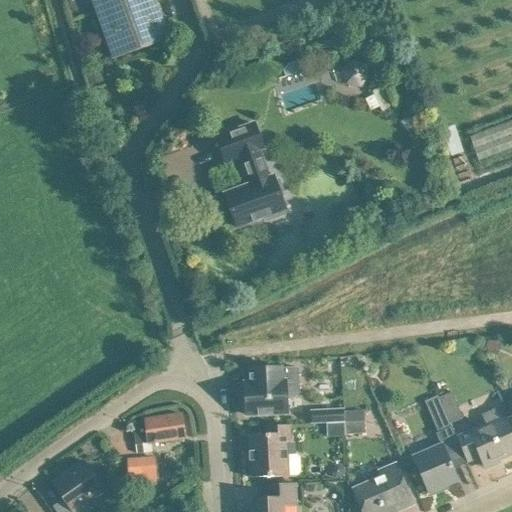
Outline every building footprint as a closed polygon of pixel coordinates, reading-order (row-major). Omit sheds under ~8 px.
[(90,0),(112,60),(170,39),(155,0),(90,0)] [(350,60),(340,71),(345,85),(359,89),(369,78),(365,63),(350,60)] [(288,64),(283,70),(285,77),(305,70),(302,64),(294,62),(288,64)] [(99,71),(87,75),(90,86),(103,82),(99,71)] [(276,178),(274,173),(270,175),(261,151),(265,150),(255,121),(215,136),(225,165),(239,160),(247,183),(223,192),(236,229),(265,219),(267,223),(285,216),(284,212),(288,211),(281,192),(285,190),(280,177),(276,178)] [(454,125),(441,129),(447,145),(459,141),(454,125)] [(237,163),(223,165),(225,179),(239,176),(237,163)] [(488,340),(484,350),(494,354),(498,344),(488,340)] [(247,415),(289,413),(288,399),(294,398),(299,392),(298,367),(250,370),(251,383),(245,383),(247,415)] [(438,398),(449,424),(463,418),(451,392),(438,398)] [(486,427),(458,439),(460,443),(467,461),(479,456),(484,467),(490,465),(489,463),(511,452),(511,435),(510,432),(505,419),(502,420),(497,407),(481,414),(486,427)] [(344,409),(311,411),(312,423),(327,423),(344,422),(344,411),(344,409)] [(143,444),(185,438),(182,414),(145,420),(145,421),(133,423),(138,456),(145,455),(143,444)] [(364,422),(344,423),(345,435),(365,434),(364,422)] [(250,478),(288,476),(288,475),(298,475),(300,472),(300,457),(297,454),(287,455),(287,443),(291,443),(290,425),(285,425),(265,426),(265,434),(248,435),(250,478)] [(436,433),(441,445),(413,457),(421,475),(429,493),(457,481),(453,470),(467,463),(451,427),(436,433)] [(154,459),(128,460),(129,481),(148,480),(148,478),(155,478),(154,459)] [(53,507),(56,511),(74,511),(76,511),(75,510),(104,489),(85,461),(52,484),(63,500),(53,507)] [(333,464),(330,469),(330,475),(334,478),(340,478),(344,474),(344,468),(339,464),(333,464)] [(354,490),(360,505),(363,511),(385,511),(386,511),(411,501),(395,465),(380,471),(382,477),(354,490)] [(283,511),(283,506),(296,506),(295,485),(283,485),(263,486),(264,499),(251,500),(251,511),(283,511)]
